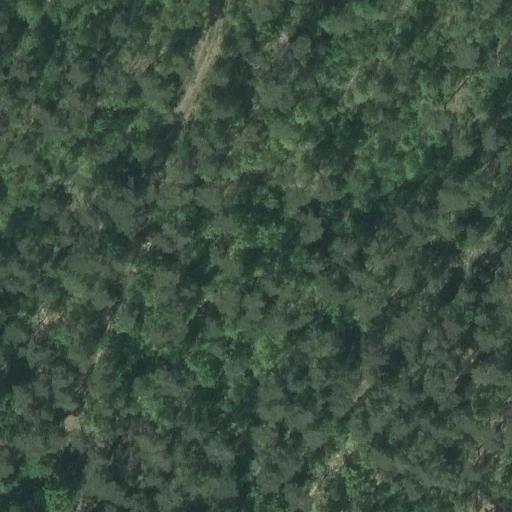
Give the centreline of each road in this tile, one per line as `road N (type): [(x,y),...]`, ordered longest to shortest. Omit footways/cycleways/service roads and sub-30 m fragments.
road 1 (track): [(221,0),(210,62),(176,114),(36,511)]
road 2 (track): [(511,390),(469,511)]
